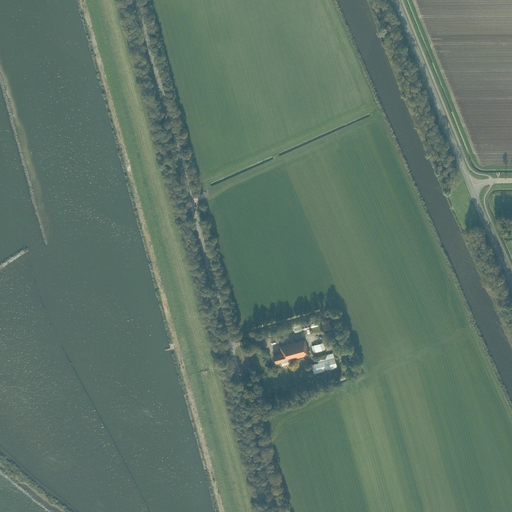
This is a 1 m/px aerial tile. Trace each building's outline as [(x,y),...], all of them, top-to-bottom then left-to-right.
[(331,328),(329,320),(322,322),(324,329),(331,328)] [(293,326),(295,332),(303,330),(311,328),(310,324),(309,322),(293,326)] [(281,354),(273,356),(275,363),(281,362),(282,366),(289,364),(293,363),(292,359),(309,354),(305,339),(279,346),(281,354)] [(309,345),(311,352),(320,349),(319,343),(320,343),(320,342),(309,345)] [(333,367),(331,359),(330,355),(317,359),(318,363),(311,364),(314,373),(333,367)]
